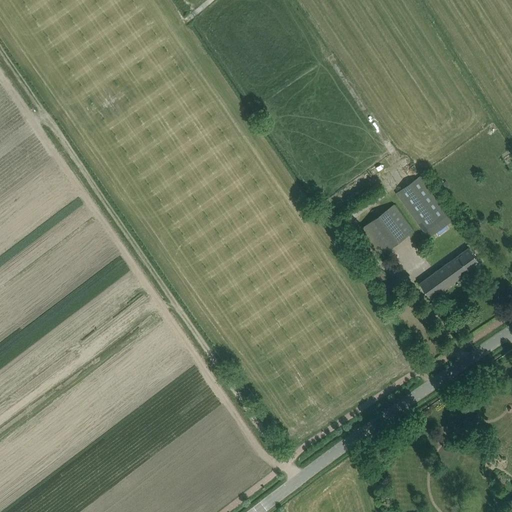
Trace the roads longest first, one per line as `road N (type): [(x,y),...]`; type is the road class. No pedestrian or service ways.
road 1 (track): [(0,47),(286,463)]
road 2 (tertiary): [(257,511),(511,330)]
